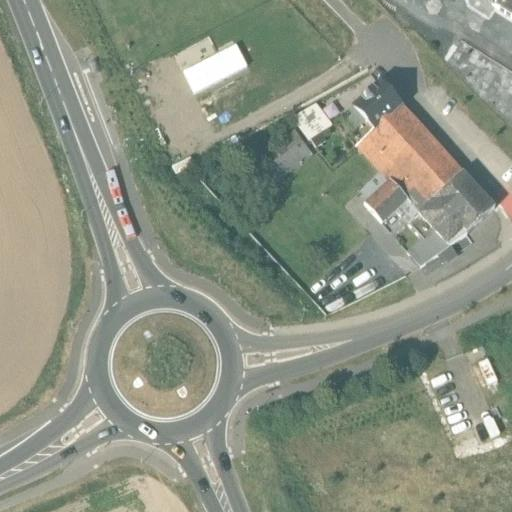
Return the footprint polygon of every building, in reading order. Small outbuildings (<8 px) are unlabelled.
[(480,0),(495,9),(500,0),(480,0)] [(511,0),(500,0),(495,9),(511,20),(511,0)] [(378,86),(353,109),(356,114),(348,122),(357,131),(365,123),(373,132),(374,133),(400,109),(378,86)] [(311,140),(335,126),(322,102),(298,116),(311,140)] [(461,176),(400,109),(374,133),(373,132),(356,147),(380,175),(388,184),(405,204),(418,218),(461,176)] [(188,160),(189,162),(200,156),(191,137),(170,147),(179,165),(188,160)] [(304,139),(259,175),(271,189),(315,153),(304,139)] [(380,175),(359,193),(367,203),(388,184),(380,175)] [(461,176),(418,218),(425,225),(447,249),(465,237),(493,212),(461,176)] [(367,203),(363,206),(380,225),(405,204),(388,184),(367,203)] [(447,249),(425,225),(413,233),(424,245),(409,258),(420,269),(447,249)]
